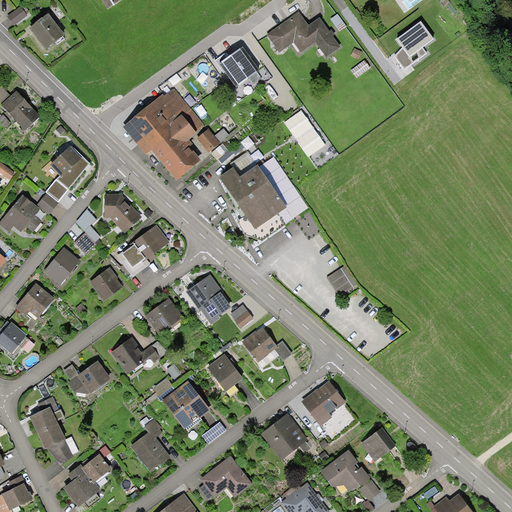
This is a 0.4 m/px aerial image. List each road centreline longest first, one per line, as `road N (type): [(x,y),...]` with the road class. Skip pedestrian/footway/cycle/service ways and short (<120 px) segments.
road 1 (residential): [(0,400),(212,243)]
road 2 (residential): [(134,511),(338,354)]
road 3 (residential): [(92,130),(225,29),(242,28),(281,0)]
road 4 (residential): [(0,299),(119,157)]
road 5 (tertiary): [(212,243),(338,354)]
road 6 (tertiary): [(338,354),(454,457)]
road 7 (tertiary): [(0,39),(92,130)]
road 8 (tertiary): [(119,157),(212,243)]
road 9 (residential): [(54,511),(0,403)]
